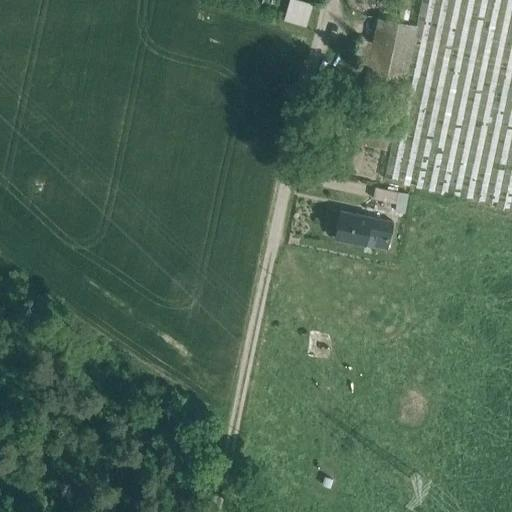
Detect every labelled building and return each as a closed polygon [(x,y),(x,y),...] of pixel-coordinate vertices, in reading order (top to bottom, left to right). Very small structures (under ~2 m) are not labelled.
[(313,4),(299,0),(289,0),(284,20),(306,26),(313,4)] [(511,0),(422,0),(417,25),(401,97),(399,110),(385,178),(511,210),(511,0)] [(417,25),(378,17),(373,42),(361,39),(356,62),(368,65),(363,89),(401,97),(417,25)] [(393,126),(342,113),(336,140),(386,152),(393,126)] [(374,201),(397,205),(400,194),(376,189),(374,201)] [(408,196),(400,194),(397,205),(396,214),(404,215),(408,196)] [(371,217),(340,211),(335,238),(365,244),(368,233),(371,217)] [(392,222),(371,217),(368,233),(375,235),(373,246),(387,249),(392,222)]
